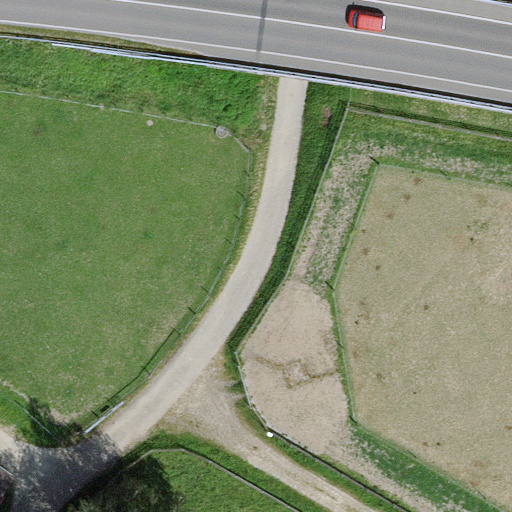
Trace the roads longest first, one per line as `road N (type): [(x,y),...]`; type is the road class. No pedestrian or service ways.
road 1 (secondary): [(511,54),(90,0)]
road 2 (track): [(175,377),(256,451),(355,511)]
